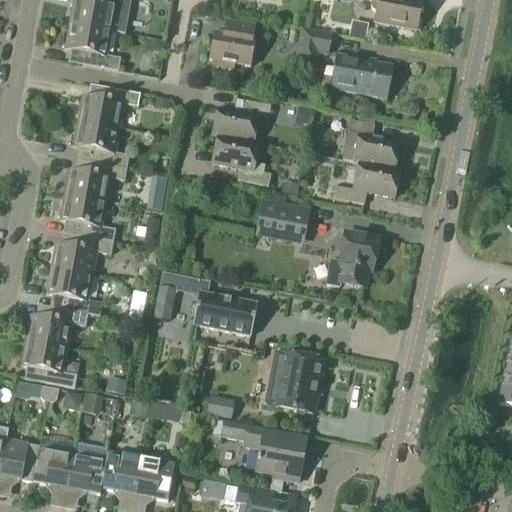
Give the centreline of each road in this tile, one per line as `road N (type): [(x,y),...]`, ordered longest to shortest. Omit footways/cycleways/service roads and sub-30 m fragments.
road 1 (tertiary): [(392,472),(489,0)]
road 2 (residential): [(0,305),(15,295),(28,228),(6,153)]
road 3 (residential): [(173,90),(14,68)]
road 4 (residential): [(392,472),(511,496)]
